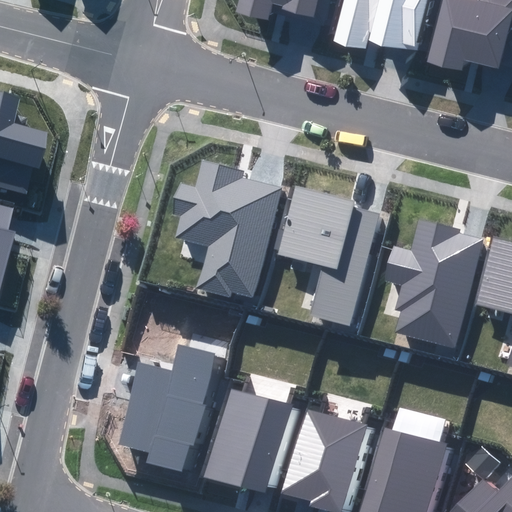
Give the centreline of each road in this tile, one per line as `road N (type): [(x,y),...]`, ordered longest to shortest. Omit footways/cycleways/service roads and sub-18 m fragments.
road 1 (residential): [(137,66),(24,507)]
road 2 (residential): [(511,160),(137,66)]
road 3 (residential): [(137,66),(0,31)]
